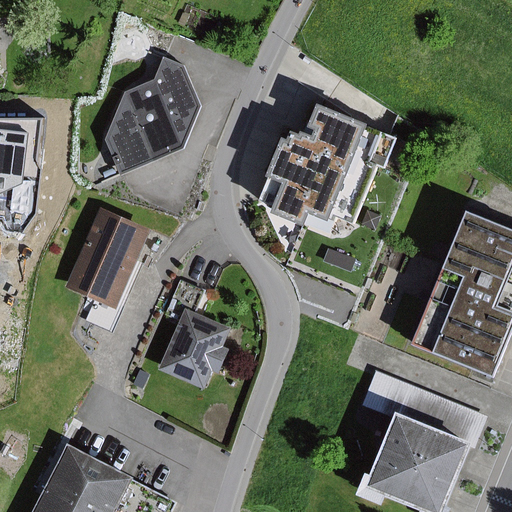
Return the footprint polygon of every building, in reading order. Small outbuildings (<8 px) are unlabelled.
[(192,65),(170,56),(160,79),(129,92),(110,140),(126,178),(193,149),(209,106),(192,65)] [(383,154),(392,133),(382,129),(384,125),(331,103),(321,127),(329,130),(326,137),(314,132),(312,136),(303,132),(300,141),(295,139),(269,200),(286,206),(283,214),(316,228),(322,215),(340,223),(343,216),(362,224),(386,165),(392,168),(396,159),(383,154)] [(0,119),(0,218),(2,219),(9,230),(22,234),(35,213),(41,170),(36,161),(43,119),(0,119)] [(146,258),(158,229),(105,207),(71,288),(97,299),(88,321),(117,333),(149,259),(146,258)] [(506,379),(511,363),(511,225),(477,211),(423,346),(506,379)] [(168,315),(185,323),(178,340),(174,339),(163,365),(166,367),(165,370),(210,390),(218,371),(225,374),(236,348),(230,345),(237,328),(200,312),(209,291),(184,280),(168,315)] [(151,378),(155,368),(144,364),(140,374),(151,378)] [(434,511),(454,511),(493,417),(379,372),(366,406),(404,421),(376,489),(434,511)] [(125,511),(144,478),(76,443),(39,511),(125,511)]
